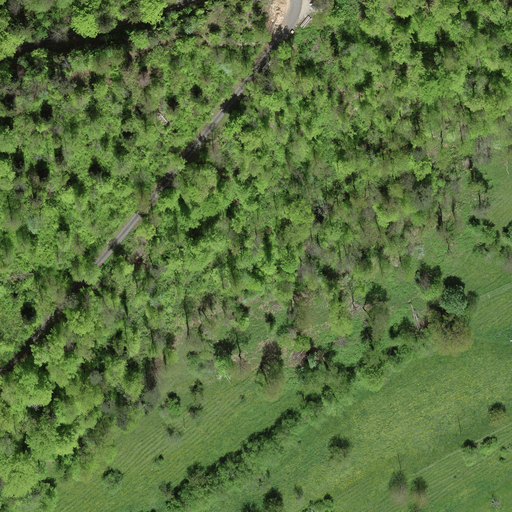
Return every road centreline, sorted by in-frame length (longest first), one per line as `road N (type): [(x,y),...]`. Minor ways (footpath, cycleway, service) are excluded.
road 1 (track): [(297,0),(223,112),(0,373)]
road 2 (track): [(0,53),(189,0)]
